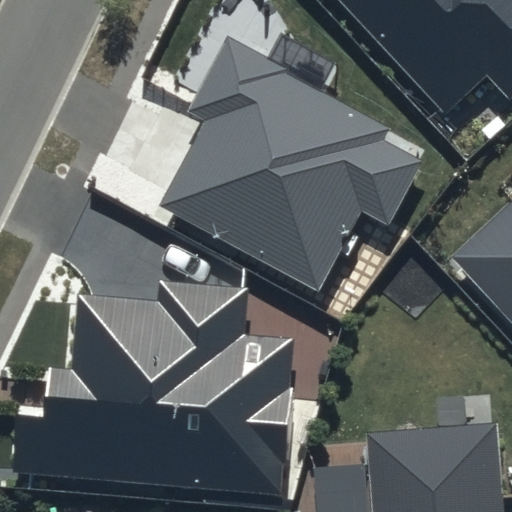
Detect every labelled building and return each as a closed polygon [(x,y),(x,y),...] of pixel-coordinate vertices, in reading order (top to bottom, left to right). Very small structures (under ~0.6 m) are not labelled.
[(511,0),(348,0),(446,103),(486,65),(509,89),(511,85),(511,0)] [(289,57),(224,22),(182,102),(202,112),(158,194),(316,277),(360,193),(386,207),(414,153),(378,134),(387,117),(285,64),(289,57)] [(511,188),(450,248),(511,312),(511,188)] [(154,289),(79,283),(73,360),(49,359),(46,398),(17,396),(12,462),(278,483),(290,330),(243,327),(247,274),(156,267),(154,289)] [(505,511),(497,414),(367,425),(373,511),(505,511)]
